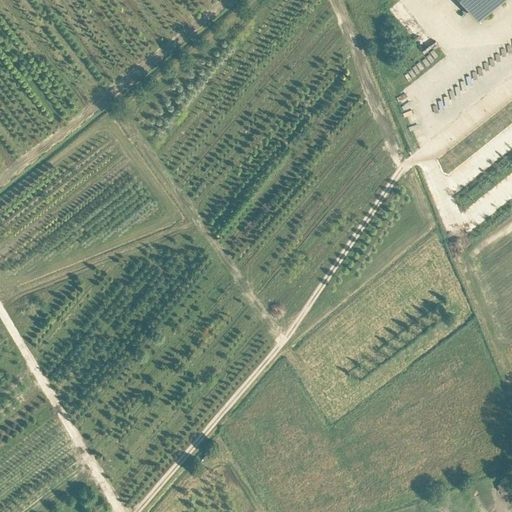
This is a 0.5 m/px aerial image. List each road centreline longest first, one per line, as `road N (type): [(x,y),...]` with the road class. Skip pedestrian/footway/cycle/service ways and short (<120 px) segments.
road 1 (track): [(119,511),(0,309)]
road 2 (track): [(459,230),(455,242),(511,379)]
